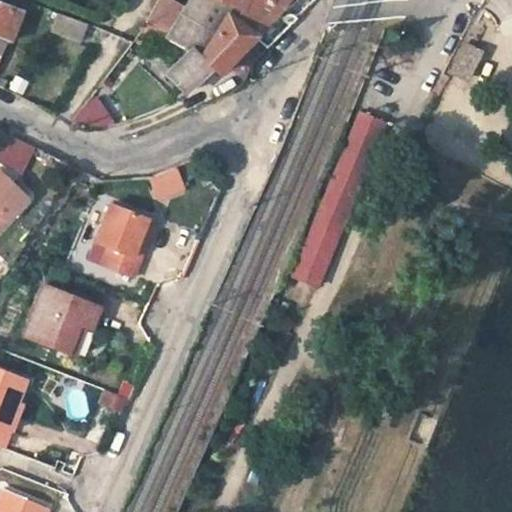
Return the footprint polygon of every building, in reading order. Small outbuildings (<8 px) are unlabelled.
[(229,14),(232,5),(219,0),(187,0),(180,9),(165,36),(186,49),(165,69),(185,93),(215,66),(221,71),(256,34),(229,14)] [(219,0),(232,5),(243,10),(251,0),(277,0),(283,4),(286,0),(219,0)] [(262,28),(283,4),(277,0),(251,0),(243,10),(240,14),(262,28)] [(0,2),(0,37),(9,42),(22,11),(0,2)] [(81,41),(88,22),(58,11),(51,31),(81,41)] [(0,61),(9,42),(0,37),(0,61)] [(485,52),(465,42),(449,74),(469,84),(485,52)] [(74,104),(82,132),(111,123),(103,96),(74,104)] [(315,282),(347,213),(376,151),(372,148),(382,126),(357,113),(288,272),(315,282)] [(148,176),(158,200),(186,189),(176,165),(148,176)] [(0,223),(26,194),(0,170),(0,223)] [(133,272),(140,255),(133,252),(148,216),(112,203),(98,240),(115,245),(106,263),(133,272)] [(373,400),(396,409),(477,227),(511,234),(511,218),(458,208),(373,400)] [(133,252),(140,255),(156,219),(148,216),(133,252)] [(27,334),(71,349),(81,327),(86,324),(90,325),(94,326),(105,305),(48,284),(27,334)] [(79,352),(90,325),(86,324),(81,327),(71,349),(79,352)] [(24,376),(0,365),(0,422),(11,427),(28,385),(21,385),(24,376)] [(105,388),(98,401),(121,412),(127,399),(105,388)] [(373,400),(364,422),(386,431),(396,409),(373,400)] [(351,511),(352,506),(386,431),(364,422),(330,498),(327,511),(351,511)] [(0,492),(0,511),(44,511),(47,507),(2,489),(0,492)]
